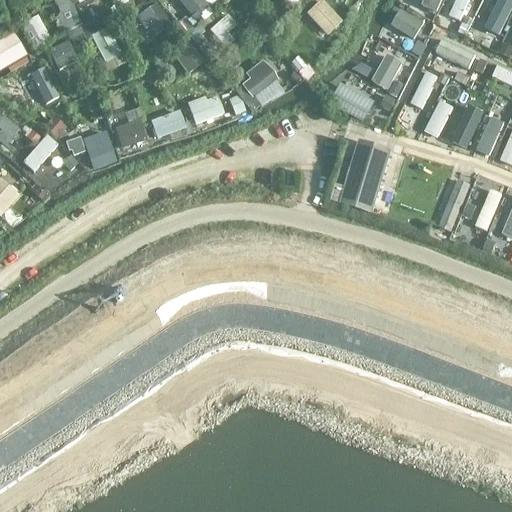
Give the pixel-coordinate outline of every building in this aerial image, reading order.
[(79,26),(65,0),(57,0),(51,3),(59,20),(51,24),(57,37),(79,26)] [(209,10),(200,0),(180,0),(177,3),(194,23),(209,10)] [(281,0),(290,9),(299,0),(281,0)] [(435,17),(442,0),(426,0),(422,11),(435,17)] [(460,23),(470,0),(456,0),(448,18),(460,23)] [(499,40),(511,14),(511,3),(505,0),(500,0),(484,32),(499,40)] [(77,7),(74,9),(84,29),(92,25),(85,10),(92,6),(90,1),(77,7)] [(340,25),(320,2),(307,15),(327,38),(340,25)] [(170,27),(154,7),(136,19),(145,31),(148,29),(155,37),(170,27)] [(414,43),(424,27),(401,13),(390,31),(402,38),(403,36),(414,43)] [(241,34),(226,17),(210,31),(224,47),(241,34)] [(92,25),(84,29),(79,31),(85,45),(92,42),(90,38),(100,34),(95,23),(92,25)] [(28,26),(20,30),(32,56),(41,52),(28,26)] [(468,29),(461,26),(457,35),(464,38),(468,29)] [(119,59),(105,31),(100,34),(90,38),(92,42),(103,66),(119,59)] [(12,37),(0,43),(0,72),(24,60),(12,37)] [(77,64),(68,43),(48,52),(58,73),(77,64)] [(202,64),(188,43),(171,55),(187,77),(202,64)] [(474,60),(441,43),(434,56),(468,73),(474,60)] [(425,48),(417,45),(411,56),(420,59),(425,48)] [(511,54),(511,49),(502,45),(497,56),(509,62),(511,54)] [(387,93),(401,68),(386,59),(377,75),(372,85),(387,93)] [(253,103),(277,82),(262,63),(245,76),(249,82),(243,88),(253,103)] [(487,67),(479,63),(474,74),(482,77),(487,67)] [(356,76),(372,85),(377,75),(361,66),(356,76)] [(511,76),(499,70),(493,81),(511,89),(511,76)] [(57,100),(41,72),(29,78),(45,107),(57,100)] [(469,81),(458,76),(454,84),(465,89),(469,81)] [(422,110),(436,84),(425,78),(411,105),(422,110)] [(448,81),(441,78),(437,85),(444,89),(448,81)] [(403,89),(395,85),(389,96),(397,101),(403,89)] [(374,106),(339,88),(329,106),(364,125),(374,106)] [(395,104),(386,99),(380,109),(390,114),(395,104)] [(223,117),(216,100),(188,110),(194,128),(223,117)] [(437,138),(450,110),(440,104),(426,132),(437,138)] [(468,152),(484,119),(469,112),(453,145),(468,152)] [(185,131),(179,113),(150,124),(156,142),(185,131)] [(16,132),(0,119),(0,145),(2,148),(16,132)] [(65,130),(52,120),(44,131),(56,141),(65,130)] [(487,162),(504,126),(493,120),(476,157),(487,162)] [(146,144),(140,124),(113,133),(120,152),(146,144)] [(38,139),(28,132),(23,139),(33,146),(38,139)] [(511,167),(511,132),(499,162),(511,167)] [(102,136),(82,143),(92,170),(112,162),(102,136)] [(46,140),(23,165),(32,173),(55,148),(46,140)] [(79,141),(65,145),(68,155),(70,154),(72,160),(83,156),(79,141)] [(372,215),(390,154),(359,145),(345,191),(336,189),(335,188),(331,202),(341,205),(372,215)] [(277,177),(269,177),(269,192),(277,192),(277,177)] [(0,218),(18,199),(0,183),(0,218)] [(451,235),(470,187),(458,183),(439,230),(451,235)] [(485,234),(501,196),(490,192),(474,229),(485,234)] [(475,211),(466,207),(461,220),(470,223),(475,211)] [(511,214),(501,239),(511,244),(511,214)] [(494,250),(486,246),(482,253),(490,257),(494,250)]
